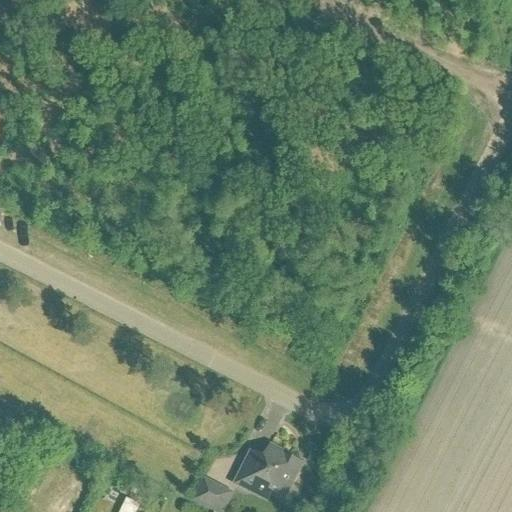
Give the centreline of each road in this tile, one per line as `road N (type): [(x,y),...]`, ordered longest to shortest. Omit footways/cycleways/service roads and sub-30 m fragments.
road 1 (unclassified): [(511,115),(373,388),(340,416),(304,412),(0,254)]
road 2 (track): [(511,100),(312,0)]
